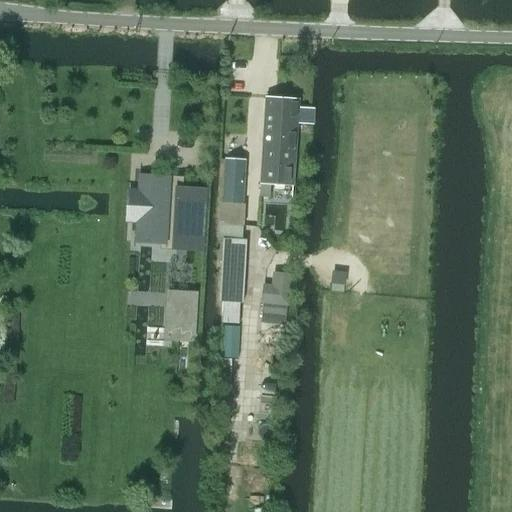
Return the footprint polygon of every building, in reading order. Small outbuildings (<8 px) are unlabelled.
[(261,185),(260,197),(269,198),(270,186),(270,185),(293,186),(297,120),(304,121),(304,124),(310,124),(310,121),(312,121),(313,121),(314,110),(309,110),(298,109),(298,101),(267,99),(261,185)] [(223,190),(222,204),(243,205),(244,191),(245,191),(246,162),(225,161),(224,191),(223,190)] [(127,188),(125,223),(136,223),(135,243),(161,244),(161,249),(204,251),(208,188),(184,187),(184,176),(139,174),(138,189),(127,188)] [(222,237),(220,301),(242,302),(246,240),(241,240),(241,238),(222,237)] [(262,291),(261,304),(262,304),(286,306),(288,306),(291,274),(279,273),(277,292),(262,291)] [(166,290),(164,315),(172,316),(171,341),(195,342),(198,292),(166,290)]
